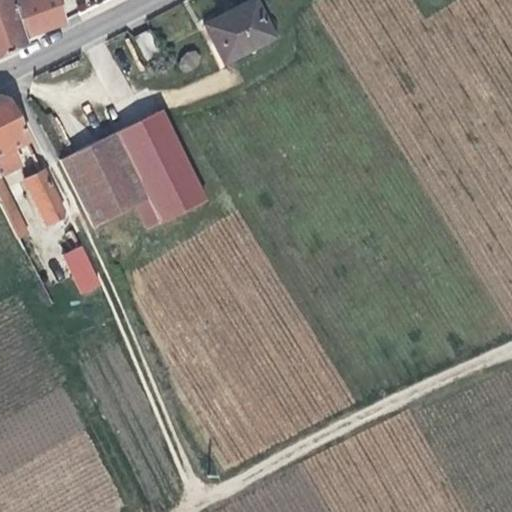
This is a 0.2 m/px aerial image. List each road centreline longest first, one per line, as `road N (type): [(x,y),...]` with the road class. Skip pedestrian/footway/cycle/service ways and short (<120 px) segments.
road 1 (track): [(9,72),(212,501)]
road 2 (track): [(511,350),(193,511)]
road 3 (unclassified): [(150,0),(0,76)]
